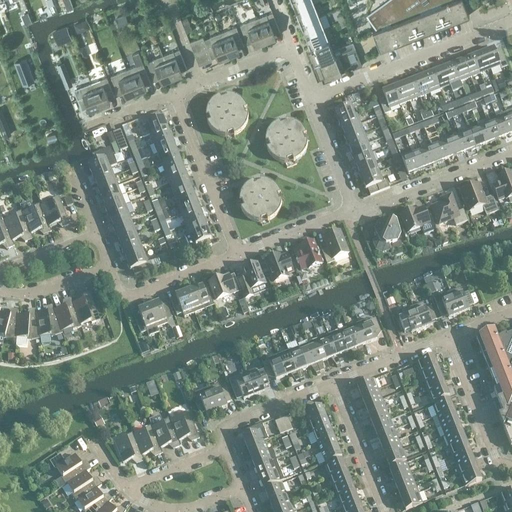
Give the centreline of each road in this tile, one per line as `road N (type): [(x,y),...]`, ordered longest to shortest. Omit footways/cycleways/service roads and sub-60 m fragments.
road 1 (residential): [(314,100),(511,21)]
road 2 (residential): [(236,256),(174,95)]
road 3 (residential): [(352,214),(511,157)]
road 4 (residential): [(511,466),(495,458),(447,335)]
road 5 (residential): [(228,445),(219,424),(335,380)]
road 6 (residential): [(118,274),(125,295),(138,297),(236,256)]
road 7 (residential): [(386,511),(335,380)]
road 8 (residential): [(245,488),(167,509),(124,486)]
road 9 (residential): [(174,95),(294,51)]
road 10 (residential): [(236,256),(352,214)]
road 11 (residential): [(0,287),(27,295),(118,274)]
road 12 (residential): [(335,380),(447,335)]
road 13 (residential): [(352,214),(314,100)]
